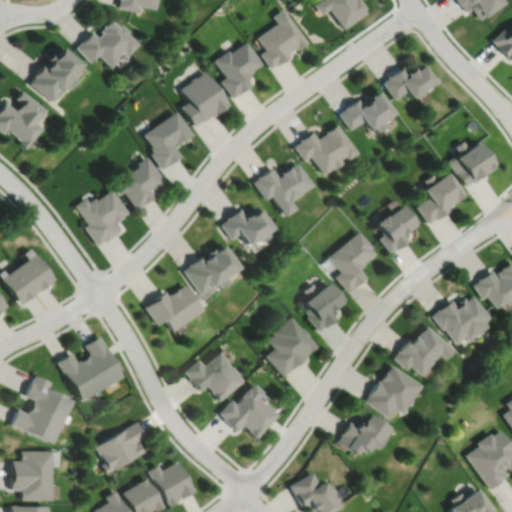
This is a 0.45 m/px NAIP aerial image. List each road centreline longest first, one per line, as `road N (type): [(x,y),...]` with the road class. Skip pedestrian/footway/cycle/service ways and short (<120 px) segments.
road 1 (residential): [(416,9),(252,129),(115,279),(0,348)]
road 2 (residential): [(0,172),(110,309),(173,420),(260,511)]
road 3 (residential): [(244,489),(385,304),(474,233)]
road 4 (residential): [(493,97),(409,0)]
